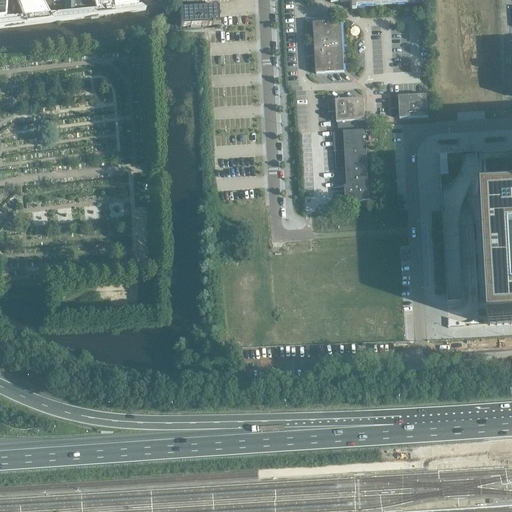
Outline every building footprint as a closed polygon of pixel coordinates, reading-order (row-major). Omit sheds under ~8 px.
[(98,16),(145,11),(145,10),(141,7),(137,7),(139,0),(64,0),(64,14),(48,16),(39,0),(16,0),(23,18),(5,19),(6,11),(6,0),(0,0),(0,28),(11,27),(11,30),(23,28),(23,26),(91,17),(91,20),(98,19),(98,16)] [(234,2),(233,0),(177,0),(177,4),(181,4),(181,10),(179,10),(180,28),(219,26),(218,8),(217,8),(216,2),(234,2)] [(421,0),(332,0),(333,3),(340,2),(340,3),(352,2),(353,10),(357,10),(357,7),(422,3),(421,0)] [(343,44),(341,23),(305,25),(306,36),(314,35),(314,46),(343,44)] [(345,73),(343,44),(314,46),(306,46),(307,57),(315,57),(316,75),(345,73)] [(428,118),(427,96),(390,98),(391,109),(399,109),(400,120),(428,118)] [(365,122),(364,100),(327,102),(328,113),(336,113),(337,123),(365,122)] [(369,187),(366,144),(364,144),(364,139),(366,139),(366,132),(333,134),(334,153),(345,152),(346,181),(347,181),(347,187),(344,188),(345,193),(345,204),(348,204),(348,203),(369,202),(368,187),(369,187)] [(511,193),(480,195),(488,327),(511,325),(511,193)]
